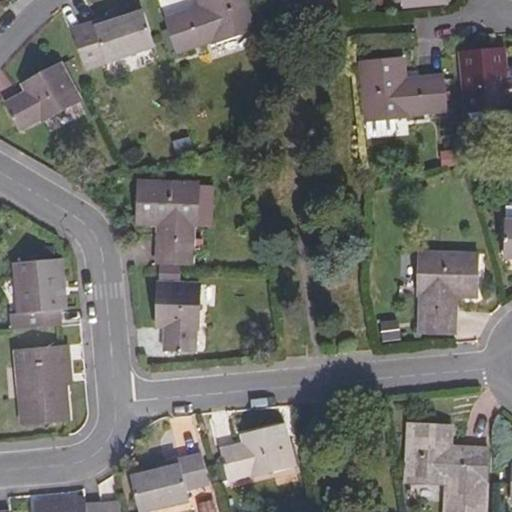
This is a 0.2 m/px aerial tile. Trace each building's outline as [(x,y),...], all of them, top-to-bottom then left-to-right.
[(190,13),(169,20),(180,52),(215,39),(216,43),(257,28),(246,0),(200,0),(205,12),(191,17),(190,13)] [(96,24),(73,31),(82,58),(104,51),(108,63),(156,47),(145,13),(120,21),(97,28),(96,24)] [(96,24),(97,28),(120,21),(118,16),(96,24)] [(511,104),(511,103),(511,74),(508,75),(506,51),(463,55),(468,111),(511,107),(511,104)] [(406,59),(363,63),(367,119),(411,116),(411,112),(447,109),(445,75),(422,77),(423,83),(408,84),(406,59)] [(82,101),(62,63),(25,83),(30,94),(24,97),(23,94),(8,102),(22,128),(43,118),(44,121),(82,101)] [(504,122),(511,107),(468,111),(478,125),(504,122)] [(200,183),(141,182),(140,224),(166,225),(166,240),(161,240),(160,261),(195,262),(196,227),(199,227),(200,183)] [(480,254),(421,252),(420,295),(423,295),(422,332),(456,333),(457,312),(452,312),(453,296),(479,297),(480,254)] [(63,259),(17,263),(21,313),(15,313),(17,329),(63,325),(62,309),(67,309),(63,259)] [(183,264),(163,264),(163,279),(182,280),(183,264)] [(202,284),(159,283),(158,325),(171,325),(170,333),(167,333),(166,349),(196,350),(197,326),(201,326),(202,284)] [(70,345),(19,349),(26,425),(71,421),(68,385),(65,361),(72,360),(70,345)] [(72,360),(65,361),(68,385),(74,384),(72,360)] [(177,442),(161,446),(164,461),(202,452),(193,413),(171,418),(177,442)] [(455,426),(411,423),(408,483),(448,485),(447,511),(488,511),(490,486),(488,485),(490,451),(467,450),(467,453),(453,453),(455,426)] [(237,445),(222,449),(230,479),(253,472),(254,476),(295,464),(284,424),(243,435),(247,446),(238,449),(237,445)] [(158,472),(132,478),(141,511),(144,511),(189,501),(186,489),(209,484),(202,456),(180,461),(181,466),(158,472)] [(157,467),(158,472),(181,466),(180,461),(157,467)] [(36,505),(36,511),(103,511),(103,506),(103,504),(89,504),(86,500),(36,505)]
